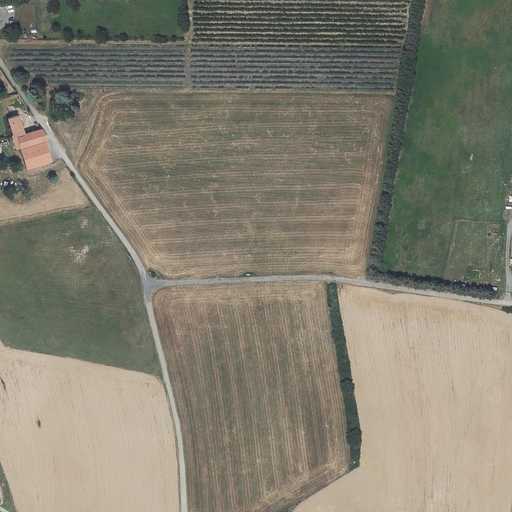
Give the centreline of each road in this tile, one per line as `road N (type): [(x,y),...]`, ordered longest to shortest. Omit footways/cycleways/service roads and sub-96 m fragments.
road 1 (unclassified): [(511,301),(325,276),(146,281)]
road 2 (unclassified): [(146,281),(0,60)]
road 3 (unclassified): [(185,511),(177,417),(146,281)]
